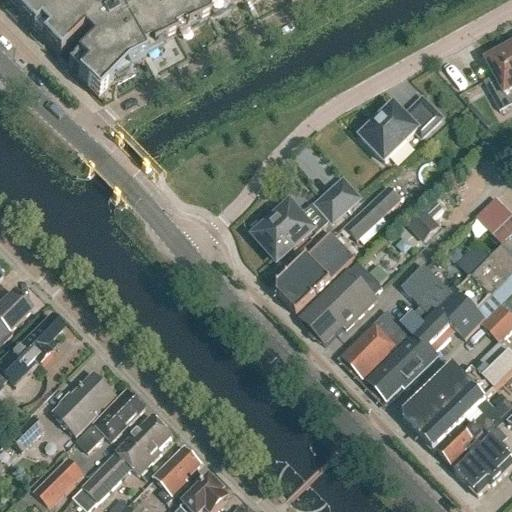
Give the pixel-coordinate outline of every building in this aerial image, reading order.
[(125,75),(128,72),(145,62),(139,52),(158,42),(161,47),(177,38),(174,33),(192,24),(195,29),(210,20),(208,15),(226,5),(228,10),(244,2),(243,0),(136,0),(117,11),(117,10),(96,22),(74,0),(13,0),(7,7),(8,8),(13,2),(22,11),(16,16),(34,34),(39,28),(48,37),(42,42),(59,60),(73,46),(83,56),(68,71),(98,101),(115,84),(114,83),(113,84),(109,76),(123,68),(125,72),(124,74),(125,75)] [(511,57),(509,52),(486,65),(496,84),(486,90),(500,116),(511,109),(511,57)] [(416,138),(422,143),(440,126),(421,106),(405,122),(395,111),(382,123),(381,122),(373,130),(374,131),(361,143),(385,168),(416,138)] [(487,124),(472,108),(469,112),(484,127),(487,124)] [(503,148),(511,139),(511,135),(502,125),(490,136),(503,148)] [(344,183),(314,210),(333,231),(363,204),(344,183)] [(361,247),(404,206),(391,193),(348,234),(361,247)] [(281,260),(285,264),(316,236),(293,211),(281,222),(276,222),(270,227),(270,232),(257,243),(277,264),(281,260)] [(411,230),(428,247),(442,233),(425,215),(411,230)] [(459,336),(511,283),(511,228),(511,227),(494,243),(505,254),(456,301),(430,275),(425,270),(403,293),(407,297),(422,312),(403,330),(391,318),(378,331),(344,364),(376,395),(390,410),(391,410),(405,395),(407,397),(439,367),(429,357),(455,333),(459,336)] [(300,322),(359,265),(336,241),(282,293),(282,303),(300,322)] [(350,336),(380,307),(377,303),(386,295),(362,270),(304,327),(328,351),(347,334),(350,336)] [(372,280),(382,291),(391,282),(381,271),(372,280)] [(10,338),(32,316),(31,314),(32,311),(27,306),(24,307),(14,298),(0,311),(0,351),(2,349),(3,350),(12,340),(10,338)] [(482,332),(498,349),(500,347),(511,335),(511,321),(501,312),(482,332)] [(49,354),(67,336),(64,333),(64,330),(60,325),(56,325),(54,323),(37,339),(24,352),(21,349),(0,370),(0,396),(4,392),(2,390),(7,385),(16,394),(37,372),(39,374),(41,372),(54,359),(49,354)] [(511,379),(511,357),(501,347),(500,348),(465,382),(454,371),(405,418),(405,426),(435,457),(449,443),(448,442),(479,412),(486,405),(511,379)] [(100,421),(118,402),(96,380),(74,402),(73,400),(54,420),(79,445),(101,422),(100,421)] [(114,448),(147,414),(129,397),(79,447),(90,459),(107,442),(114,448)] [(480,414),(496,431),(511,415),(511,410),(501,399),(493,407),(498,412),(495,414),(487,406),(480,414)] [(464,437),(440,459),(455,474),(468,461),(485,445),(483,443),(496,431),(480,414),(468,425),(475,433),(467,440),(464,437)] [(142,480),(164,458),(162,455),(174,442),(155,422),(75,503),(83,511),(95,511),(135,474),(142,480)] [(23,459),(47,435),(35,424),(11,447),(23,459)] [(498,433),(485,445),(468,461),(472,465),(457,480),(480,503),(491,492),(493,491),(511,471),(511,462),(509,460),(511,456),(505,449),(509,445),(498,433)] [(188,486),(203,470),(188,455),(158,484),(168,494),(163,500),(170,507),(190,488),(188,486)] [(46,511),(57,511),(86,483),(71,466),(36,501),(46,511)] [(212,484),(185,511),(223,511),(230,505),(225,498),(225,497),(224,495),(224,491),(219,485),(214,486),(212,484)]
